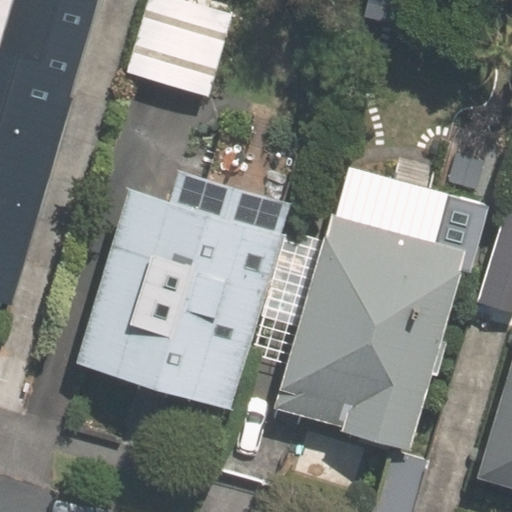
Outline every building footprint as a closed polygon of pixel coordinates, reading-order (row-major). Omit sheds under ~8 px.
[(233,6),(212,0),(147,0),(131,65),(210,87),(233,6)] [(0,78),(0,292),(58,96),(0,78)] [(209,409),(270,200),(172,172),(163,203),(130,193),(78,370),(209,409)] [(429,246),(326,216),(271,403),(400,441),(452,264),(460,268),(479,203),(445,192),(429,246)] [(511,361),(487,446),(511,452),(511,361)] [(415,511),(430,460),(388,448),(370,511),(415,511)]
